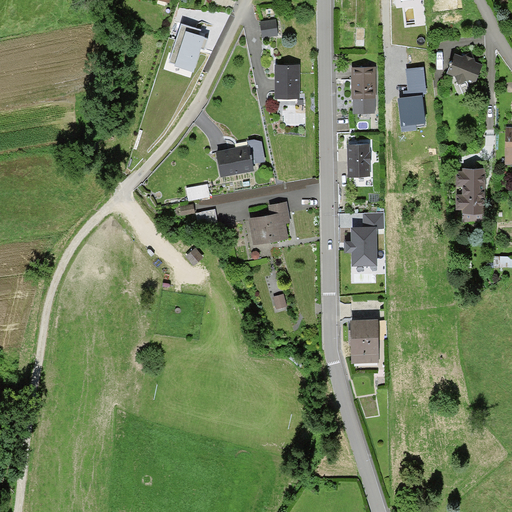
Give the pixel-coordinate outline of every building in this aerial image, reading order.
[(261,21),(263,36),(278,34),(276,19),(261,21)] [(200,28),(180,21),(166,61),(194,71),(202,49),(206,37),(198,34),(200,28)] [(356,45),(365,46),(365,28),(357,28),(356,45)] [(456,74),(459,82),(467,79),(475,82),(483,64),(475,61),(473,60),(474,57),(472,52),(467,54),(465,57),(455,53),(452,60),(449,61),(450,63),(451,64),(448,71),(456,74)] [(298,65),(280,65),(280,71),(277,71),(277,77),(277,93),(298,93),(298,65)] [(424,65),(406,68),(409,95),(397,97),(402,130),(428,126),(424,92),(427,92),(424,65)] [(353,97),(375,97),(375,66),(353,67),(353,82),(353,97)] [(350,161),(350,175),(365,175),(369,175),(369,162),(371,162),(370,152),(369,152),(369,143),(357,143),(357,144),(349,144),(350,161)] [(251,153),(250,148),(237,151),(236,148),(231,149),(217,152),(222,174),(254,168),(251,156),(251,153)] [(464,207),(464,210),(465,210),(483,211),(484,211),(484,185),(484,167),(464,167),(464,171),(458,171),(458,183),(464,183),(464,194),(458,194),(458,207),(464,207)] [(210,196),(208,183),(195,185),(198,198),(210,196)] [(271,206),(272,215),(282,213),(283,214),(287,213),(286,203),(271,206)] [(182,214),(195,211),(193,204),(181,207),(182,214)] [(204,224),(218,222),(215,208),(202,211),(204,224)] [(482,219),(483,211),(465,210),(465,219),(482,219)] [(383,212),(363,213),(364,225),(350,226),(351,240),(345,240),(345,252),(352,252),(352,266),(380,265),(378,228),(384,228),(383,212)] [(256,243),(287,237),(285,227),(284,222),(283,214),(282,213),(272,215),(252,219),(256,243)] [(188,255),(194,263),(202,256),(195,249),(188,255)] [(377,340),(377,320),(352,320),(352,336),(353,360),(378,359),(377,340)] [(377,320),(377,340),(387,339),(386,320),(377,320)]
